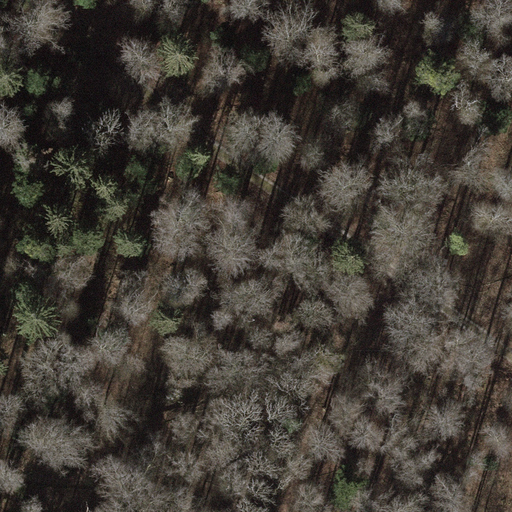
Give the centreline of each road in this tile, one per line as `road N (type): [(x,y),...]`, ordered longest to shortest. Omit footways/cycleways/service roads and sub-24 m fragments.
road 1 (track): [(511,354),(164,110),(62,0)]
road 2 (track): [(292,511),(348,336),(403,278)]
